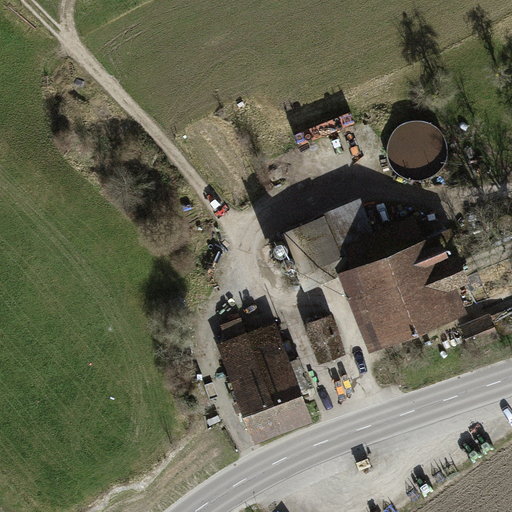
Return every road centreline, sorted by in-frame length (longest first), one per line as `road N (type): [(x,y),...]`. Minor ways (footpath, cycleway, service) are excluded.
road 1 (tertiary): [(511,378),(307,449),(195,511)]
road 2 (track): [(236,233),(73,45)]
